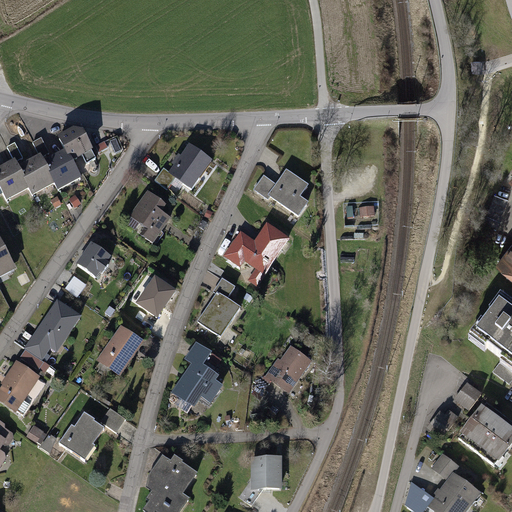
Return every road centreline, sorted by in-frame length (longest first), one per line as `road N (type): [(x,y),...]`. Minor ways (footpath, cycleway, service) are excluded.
road 1 (residential): [(257,118),(250,153),(173,330),(126,511)]
road 2 (residential): [(375,511),(447,161),(440,109)]
road 3 (residential): [(324,114),(339,384),(296,511)]
road 4 (residential): [(152,121),(0,345)]
road 5 (residential): [(152,121),(5,99)]
